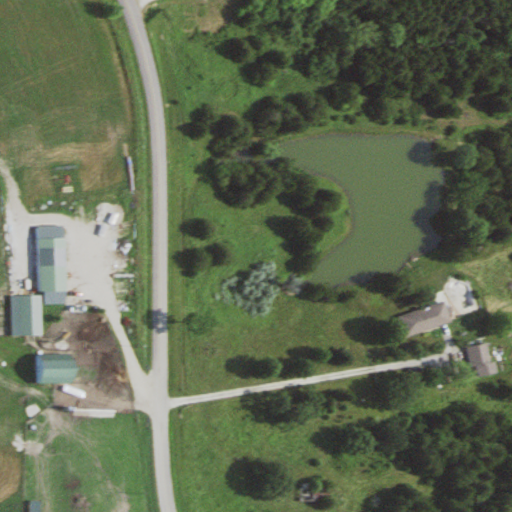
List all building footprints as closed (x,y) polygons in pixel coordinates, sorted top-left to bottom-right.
[(30,291),(57,291),(57,238),(30,238),(30,291)] [(11,335),(35,335),(35,296),(11,296),(11,335)] [(391,316),(398,337),(443,323),(437,302),(391,316)] [(468,377),(487,371),(478,342),(459,348),(468,377)] [(63,383),(63,354),(27,354),(27,383),(63,383)] [(317,502),(317,489),(290,489),(290,502),(317,502)]
